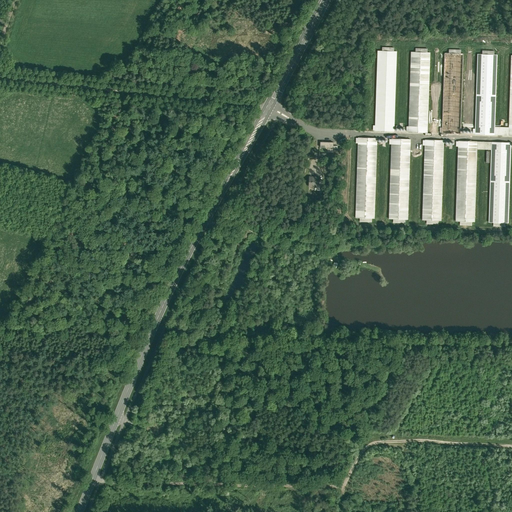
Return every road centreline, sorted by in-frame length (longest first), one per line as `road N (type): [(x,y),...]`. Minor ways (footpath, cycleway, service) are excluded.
road 1 (primary): [(79,511),(177,272),(325,0)]
road 2 (track): [(92,478),(342,490),(356,458),(379,443),(511,444)]
road 3 (track): [(0,77),(268,107)]
road 4 (track): [(205,221),(328,256)]
